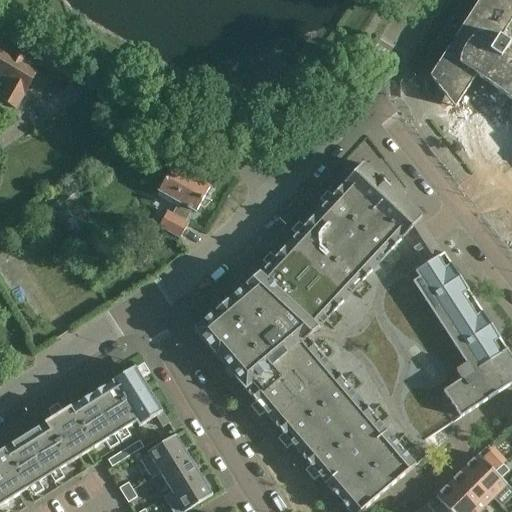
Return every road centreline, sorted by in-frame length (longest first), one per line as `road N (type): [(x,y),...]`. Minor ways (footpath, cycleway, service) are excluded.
road 1 (residential): [(289,186),(0,28)]
road 2 (residential): [(265,511),(141,308)]
road 3 (residential): [(511,275),(364,95)]
road 4 (tertiary): [(141,308),(289,186)]
road 5 (tertiary): [(0,402),(141,308)]
